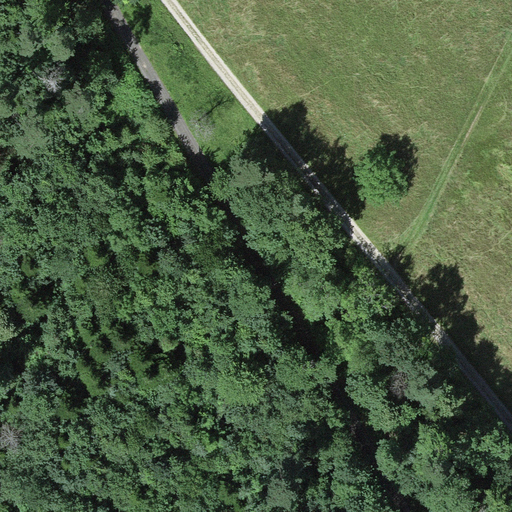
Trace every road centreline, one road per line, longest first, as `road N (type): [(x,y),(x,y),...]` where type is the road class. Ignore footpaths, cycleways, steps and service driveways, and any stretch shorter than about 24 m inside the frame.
road 1 (track): [(101,0),(291,317),(396,511)]
road 2 (track): [(168,0),(511,424)]
road 3 (track): [(511,25),(385,268)]
